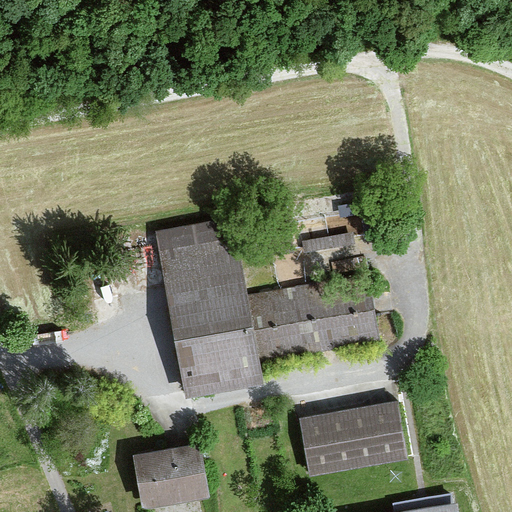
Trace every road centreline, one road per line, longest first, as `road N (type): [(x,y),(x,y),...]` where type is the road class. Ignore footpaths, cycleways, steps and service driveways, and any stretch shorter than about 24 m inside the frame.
road 1 (track): [(0,124),(415,48),(511,69)]
road 2 (track): [(0,350),(68,511)]
